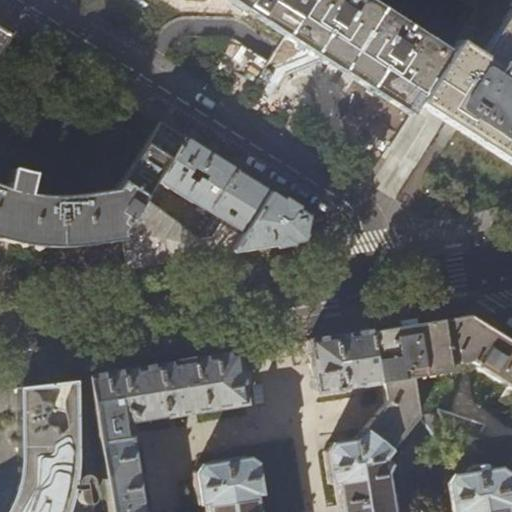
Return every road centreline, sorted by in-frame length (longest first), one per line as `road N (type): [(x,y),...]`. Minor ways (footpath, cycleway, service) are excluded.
road 1 (residential): [(387,277),(356,205),(28,0)]
road 2 (residential): [(0,339),(387,277)]
